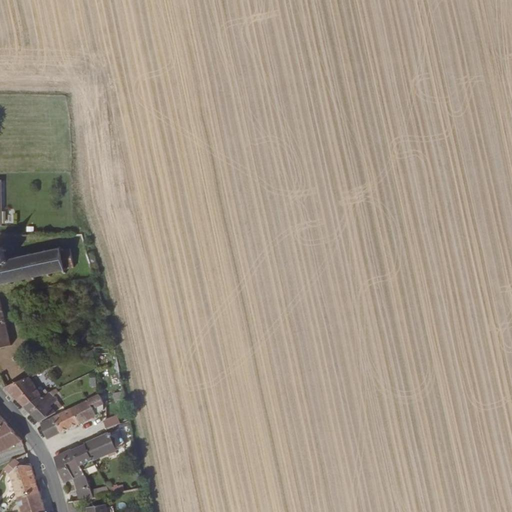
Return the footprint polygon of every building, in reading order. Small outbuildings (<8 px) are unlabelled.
[(0,289),(7,289),(7,290),(13,289),(13,287),(19,286),(19,288),(23,287),(23,285),(30,284),(31,286),(35,286),(35,283),(45,282),(46,283),(49,283),(49,281),(56,280),(57,282),(61,281),(60,279),(62,279),(62,274),(72,272),(69,259),(60,261),(59,254),(57,254),(56,252),(52,252),(52,255),(44,256),(44,254),(40,254),(40,257),(30,258),(30,256),(26,257),(26,259),(19,260),(18,258),(15,258),(15,260),(5,262),(5,257),(6,257),(6,255),(5,252),(3,253),(2,250),(1,250),(0,249),(0,289)] [(84,261),(91,284),(98,282),(98,281),(91,260),(84,261)] [(0,353),(9,351),(0,314),(0,353)] [(61,370),(64,376),(94,364),(93,358),(80,362),(61,370)] [(5,390),(25,410),(51,395),(49,393),(40,398),(38,396),(31,400),(16,384),(5,390)] [(89,396),(89,398),(83,401),(83,404),(97,397),(97,392),(89,396)] [(25,410),(40,425),(41,427),(47,443),(61,435),(56,418),(48,422),(47,420),(54,416),(49,410),(54,406),(49,399),(52,397),(51,395),(25,410)] [(72,410),(79,426),(99,416),(97,411),(102,409),(97,397),(83,404),(72,410)] [(56,418),(61,435),(79,426),(72,410),(56,418)] [(103,420),(106,429),(120,424),(116,415),(103,420)] [(0,452),(22,445),(5,426),(0,427),(0,452)] [(85,447),(92,462),(122,447),(116,433),(107,436),(85,447)] [(74,452),(81,467),(92,462),(85,447),(74,452)] [(54,461),(65,484),(76,480),(79,497),(90,495),(88,486),(86,477),(81,467),(74,452),(54,461)] [(7,467),(18,500),(40,492),(30,464),(19,466),(17,460),(7,467)] [(88,486),(90,495),(106,492),(104,483),(88,486)] [(18,500),(21,511),(46,511),(45,506),(40,492),(18,500)] [(85,506),(86,511),(109,511),(108,505),(104,505),(103,503),(85,506)]
